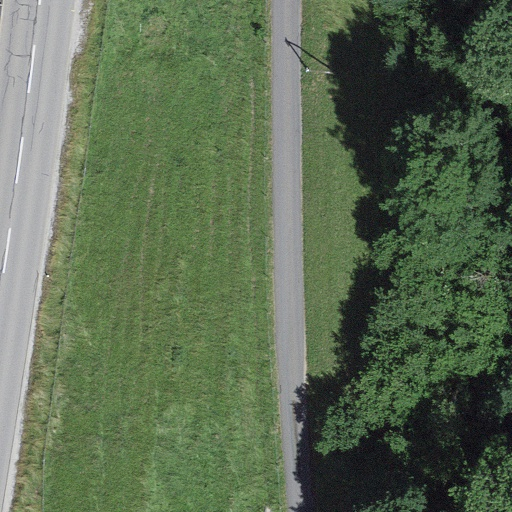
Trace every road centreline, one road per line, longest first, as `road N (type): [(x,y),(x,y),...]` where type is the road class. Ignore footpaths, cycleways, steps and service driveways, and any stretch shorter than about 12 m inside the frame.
road 1 (unclassified): [(285,0),(300,511)]
road 2 (secondary): [(0,292),(41,0)]
